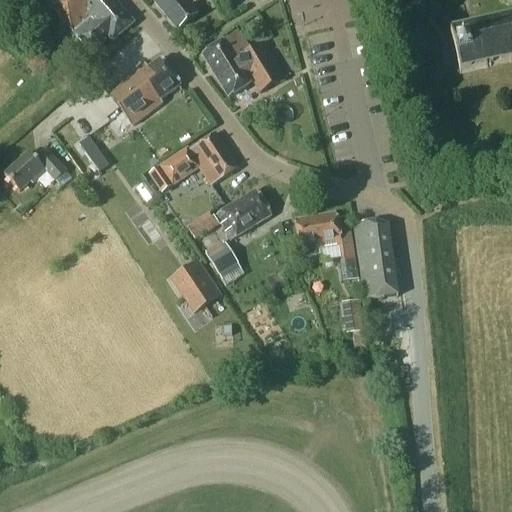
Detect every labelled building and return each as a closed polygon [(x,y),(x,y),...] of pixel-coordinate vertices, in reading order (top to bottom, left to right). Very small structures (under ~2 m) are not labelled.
[(49,0),(47,2),(74,35),(92,53),(108,39),(112,43),(134,25),(113,0),(49,0)] [(200,0),(154,0),(153,1),(178,32),(198,16),(191,7),(200,0)] [(511,63),(511,19),(450,33),(460,75),(511,63)] [(265,44),(250,53),(238,34),(202,56),(229,99),(251,84),(260,98),(288,80),(265,44)] [(145,64),(106,91),(131,125),(161,104),(159,102),(181,87),(162,60),(149,69),(145,64)] [(211,188),(239,169),(215,135),(161,171),(150,179),(161,195),(173,187),(198,170),(211,188)] [(89,139),(78,147),(85,156),(95,149),(89,139)] [(66,173),(46,151),(35,161),(29,154),(4,177),(19,194),(30,184),(33,186),(46,173),(55,183),(56,183),(65,174),(66,173)] [(65,174),(56,183),(61,189),(71,180),(65,174)] [(272,218),(256,192),(189,233),(195,243),(222,228),(231,243),(272,218)] [(337,221),(336,215),(294,222),(299,249),(301,260),(317,258),(315,247),(341,242),(344,261),(355,259),(348,219),(337,221)] [(388,227),(375,223),(353,225),(364,302),(398,297),(388,227)] [(206,258),(218,277),(238,265),(225,245),(206,258)] [(356,261),(341,265),(343,284),(359,281),(356,261)] [(197,263),(170,282),(194,316),(221,298),(197,263)] [(342,305),(346,336),(353,335),(357,335),(363,334),(359,303),(342,305)] [(357,335),(353,335),(355,350),(365,348),(363,334),(357,335)]
